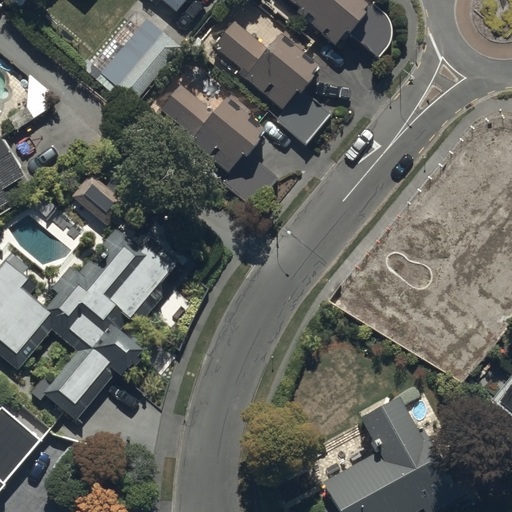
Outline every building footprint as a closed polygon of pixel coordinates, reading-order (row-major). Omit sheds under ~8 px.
[(158,0),(173,13),(183,0),(158,0)] [(376,57),(389,42),(390,31),(389,25),(386,15),(370,2),(367,6),(359,0),(287,0),(297,7),(293,12),(334,44),(344,31),(376,57)] [(179,46),(144,17),(97,75),(132,103),(179,46)] [(266,45),(231,20),(212,46),(241,67),(236,75),(282,109),(274,120),(306,144),(329,112),(299,89),(310,74),(308,73),(315,63),(275,34),(266,45)] [(48,89),(28,73),(27,107),(9,118),(14,130),(48,110),(48,89)] [(191,135),(187,141),(229,173),(221,183),(252,206),(276,176),(243,152),(256,136),(253,134),(260,125),(247,115),(250,111),(224,92),(211,109),(177,83),(157,109),(191,135)] [(0,208),(10,202),(2,188),(23,175),(0,137),(0,208)] [(511,200),(496,221),(486,214),(448,263),(456,270),(437,296),(467,319),(484,297),(508,314),(511,308),(511,200)] [(158,286),(179,262),(140,230),(132,239),(116,226),(77,272),(69,264),(49,287),(55,292),(44,304),(31,292),(43,278),(13,253),(0,267),(0,356),(15,369),(50,328),(75,349),(52,376),(38,364),(34,368),(30,373),(39,381),(29,393),(39,401),(44,395),(73,421),(114,373),(121,379),(144,352),(133,343),(136,340),(130,334),(127,338),(119,331),(130,318),(137,324),(160,298),(158,286)] [(511,383),(498,400),(511,411),(511,383)] [(373,451),(373,452),(319,481),(332,503),(317,511),(413,511),(421,508),(423,511),(455,511),(480,498),(446,437),(429,446),(418,425),(413,428),(394,393),(353,416),(373,451)] [(0,487),(41,440),(0,405),(0,487)]
